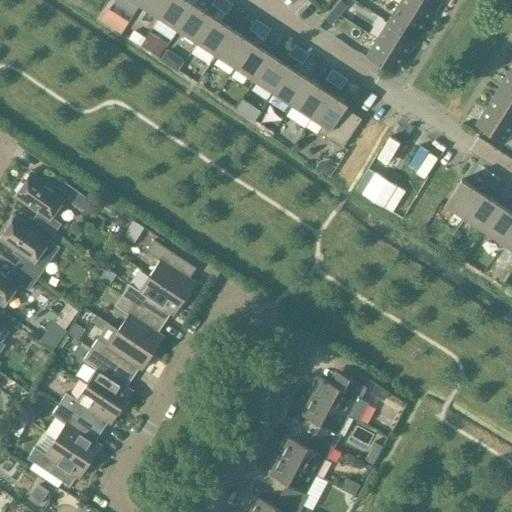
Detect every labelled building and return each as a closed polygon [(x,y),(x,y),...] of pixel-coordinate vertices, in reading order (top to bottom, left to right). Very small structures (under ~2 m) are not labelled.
[(139,0),(137,3),(156,16),(166,0),(139,0)] [(192,3),(187,0),(166,0),(156,16),(175,28),(192,3)] [(224,12),(231,2),(227,0),(220,0),(216,7),(224,12)] [(344,3),(340,0),(336,0),(331,7),(338,11),(344,3)] [(431,0),(399,0),(398,2),(426,21),(437,4),(431,0)] [(415,38),(426,21),(398,2),(386,19),(415,38)] [(192,3),(175,28),(194,41),(211,15),(192,3)] [(323,16),(329,22),(338,11),(331,7),(323,16)] [(123,32),(129,21),(108,11),(102,22),(123,32)] [(230,27),(211,15),(194,41),(213,53),(230,27)] [(254,17),(247,27),(254,32),(261,21),(254,17)] [(375,36),(404,55),(415,38),(386,19),(375,36)] [(269,27),(261,21),(254,32),(262,37),(269,27)] [(249,40),(230,27),(213,53),(232,65),(249,40)] [(364,54),(392,73),(404,55),(375,36),(364,54)] [(249,40),(232,65),(251,78),(268,52),(249,40)] [(292,42),(285,52),(292,57),(299,46),(292,42)] [(307,52),(299,46),(292,57),(300,62),(307,52)] [(268,52),(251,78),(270,90),(287,65),(268,52)] [(306,77),(287,65),(270,90),(289,103),(306,77)] [(323,77),(330,81),(337,71),(330,67),(323,77)] [(338,87),(345,77),(337,71),(330,81),(338,87)] [(511,74),(508,72),(497,89),(511,98),(511,74)] [(306,77),(289,103),(309,115),(325,90),(306,77)] [(486,106),(511,123),(511,98),(497,89),(486,106)] [(342,147),(361,119),(342,107),(345,102),(325,90),(309,115),(323,125),(319,132),(342,147)] [(474,124),(502,142),(511,125),(511,123),(486,106),(474,124)] [(484,166),(477,176),(484,181),(490,171),(484,166)] [(30,171),(13,195),(37,213),(33,219),(54,234),(61,224),(50,216),(63,197),(80,210),(88,199),(59,178),(52,187),(30,171)] [(492,186),(499,176),(490,171),(484,181),(492,186)] [(441,202),(461,215),(478,189),(458,176),(441,202)] [(461,215),(480,228),(497,202),(478,189),(461,215)] [(511,220),(511,211),(497,202),(480,228),(499,240),(511,220)] [(15,215),(0,235),(0,239),(20,254),(13,263),(35,279),(43,268),(33,261),(49,240),(15,215)] [(511,249),(511,220),(499,240),(511,249)] [(135,243),(144,228),(133,221),(123,235),(135,243)] [(153,240),(146,252),(158,260),(148,276),(185,300),(196,283),(189,279),(195,269),(153,240)] [(0,304),(2,305),(17,283),(27,290),(35,279),(13,263),(6,273),(0,268),(0,304)] [(138,291),(128,284),(120,294),(164,324),(170,314),(173,317),(185,300),(148,276),(138,291)] [(120,294),(113,306),(127,315),(117,330),(153,354),(164,338),(157,334),(164,324),(120,294)] [(54,347),(67,329),(54,320),(41,338),(54,347)] [(107,345),(96,338),(90,348),(133,377),(140,368),(142,370),(153,354),(117,330),(107,345)] [(96,370),(86,385),(121,409),(132,393),(126,388),(133,377),(90,348),(82,360),(96,370)] [(336,388),(321,379),(311,398),(347,417),(347,415),(359,421),(368,404),(360,400),(366,390),(342,377),(336,388)] [(65,393),(59,402),(102,431),(108,423),(111,425),(121,409),(86,385),(76,401),(65,393)] [(311,398),(301,417),(317,425),(311,437),(334,449),(341,437),(337,435),(347,417),(311,398)] [(66,424),(55,440),(90,463),(101,447),(94,442),(102,431),(59,402),(51,414),(66,424)] [(289,439),(279,458),(315,477),(324,460),(327,462),(334,449),(311,437),(305,448),(289,439)] [(27,460),(69,488),(76,477),(79,479),(90,463),(55,440),(45,456),(34,449),(27,460)] [(279,458),(269,476),(285,485),(279,496),(303,509),(309,496),(306,494),(315,477),(279,458)] [(40,502),(49,491),(40,484),(31,496),(40,502)] [(273,507),(258,499),(250,511),(300,511),(303,509),(279,496),(273,507)]
